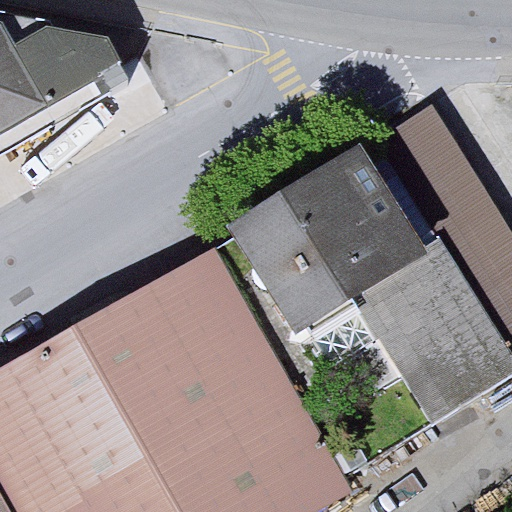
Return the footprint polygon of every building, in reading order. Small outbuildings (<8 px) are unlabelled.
[(122,48),(0,29),(0,159),(141,81),(122,48)] [(511,231),(440,120),(392,150),(511,337),(511,231)] [(427,266),(365,169),(234,253),(297,350),(427,266)] [(344,511),(360,503),(222,264),(0,391),(0,480),(18,511),(344,511)] [(509,377),(445,271),(304,356),(325,390),(365,366),(409,438),(509,377)]
